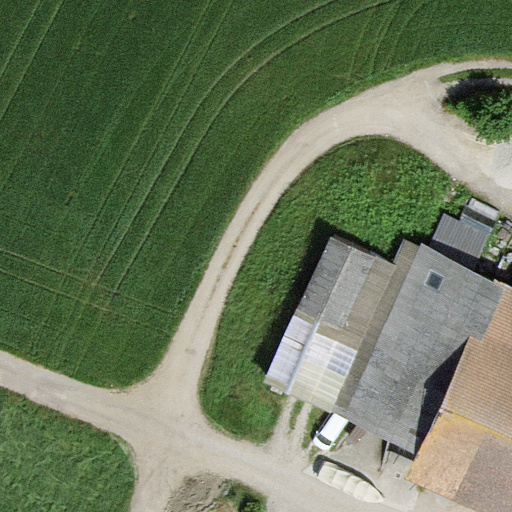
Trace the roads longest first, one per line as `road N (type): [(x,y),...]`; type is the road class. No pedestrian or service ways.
road 1 (track): [(381,511),(152,428),(253,209),(283,162),(316,134),(349,119),(432,119),(511,155)]
road 2 (track): [(349,119),(410,87),(511,75)]
road 3 (track): [(0,368),(152,428)]
